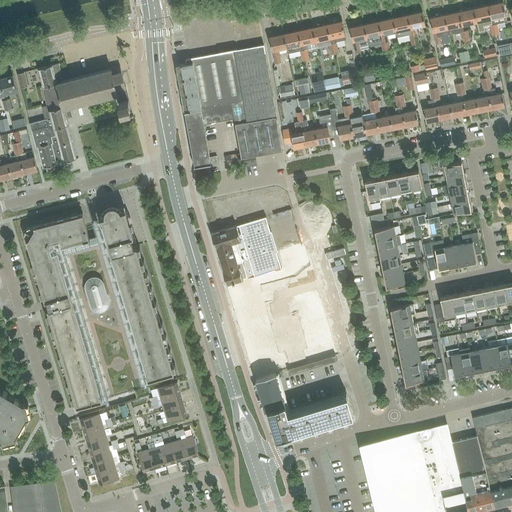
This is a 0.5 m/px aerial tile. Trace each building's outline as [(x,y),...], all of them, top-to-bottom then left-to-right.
[(488,4),(491,18),(506,15),(503,1),(488,4)] [(482,20),(491,18),(488,4),(473,8),(479,32),(485,30),(482,20)] [(478,32),(479,32),(473,8),(459,11),(462,25),(476,22),(478,32)] [(417,38),(415,27),(425,25),(422,11),(408,14),(412,34),(409,34),(411,39),(417,38)] [(464,30),(462,25),(459,11),(445,14),(449,34),(464,30)] [(397,37),(409,34),(412,34),(408,14),(393,17),(396,31),(397,37)] [(449,34),(445,14),(430,17),(433,31),(436,44),(441,43),(440,36),(449,34)] [(388,33),(396,31),(393,17),(379,20),(383,40),(380,41),(382,46),(388,44),(387,39),(389,39),(388,33)] [(346,39),(345,34),(342,20),(327,23),(330,37),(331,43),(329,44),(330,49),(337,48),(335,41),(346,39)] [(380,41),(383,40),(379,20),(364,23),(369,45),(369,43),(380,41)] [(316,41),(330,37),(327,23),(312,27),(316,41)] [(368,45),(369,45),(364,23),(349,27),(352,41),(353,41),(355,53),(361,52),(359,46),(368,44),(368,45)] [(312,27),(298,30),(301,44),(302,50),(300,50),(301,55),(308,54),(307,49),(317,47),(316,41),(312,27)] [(302,50),(301,44),(298,30),(284,33),(287,47),(288,53),(300,50),(302,50)] [(284,33),(269,36),(272,50),(275,63),(280,62),(279,56),(280,55),(278,49),(287,47),(284,33)] [(282,150),(263,44),(233,50),(188,57),(185,58),(186,62),(175,64),(184,110),(231,102),(234,118),(241,157),(282,150)] [(484,58),(496,55),(494,47),(482,50),(484,58)] [(423,59),(425,69),(425,70),(437,67),(435,56),(423,59)] [(58,62),(38,68),(43,86),(62,81),(59,72),(61,71),(58,62)] [(37,146),(52,142),(56,158),(61,157),(63,162),(77,159),(66,117),(72,116),(69,105),(117,93),(121,109),(131,106),(123,78),(120,66),(62,81),(43,86),(48,104),(42,106),(45,118),(30,122),(36,147),(37,146)] [(490,83),(489,77),(487,70),(482,71),(484,78),(481,78),(482,84),(490,83)] [(27,86),(24,72),(24,71),(17,73),(21,87),(27,86)] [(353,71),(341,74),(343,84),(355,82),(355,79),(358,78),(357,74),(353,74),(353,71)] [(428,83),(426,72),(414,74),(416,85),(428,83)] [(17,90),(13,74),(10,75),(10,74),(5,74),(5,76),(0,77),(4,93),(17,90)] [(407,89),(414,87),(411,75),(405,77),(407,89)] [(278,86),(280,96),(280,97),(294,94),(292,83),(278,86)] [(489,95),(491,108),(504,106),(502,92),(495,94),(494,88),(491,88),(490,83),(482,84),(483,90),(487,89),(488,95),(489,95)] [(450,103),(453,116),(465,113),(463,100),(462,100),(461,94),(458,95),(457,95),(454,96),(455,102),(450,103)] [(478,111),(491,108),(489,95),(488,95),(476,98),(478,111)] [(465,113),(478,111),(476,98),(463,100),(465,113)] [(424,108),(426,121),(440,119),(437,105),(436,100),(432,100),(431,99),(427,100),(429,107),(424,108)] [(204,123),(234,118),(231,102),(184,110),(184,111),(185,111),(194,165),(194,166),(211,162),(218,161),(217,155),(210,156),(204,123)] [(440,119),(453,116),(450,103),(437,105),(440,119)] [(392,128),(405,126),(402,112),(401,106),(397,107),(395,107),(396,114),(390,115),(392,128)] [(345,117),(337,119),(335,107),(330,108),(333,121),(332,121),(334,130),(338,129),(340,139),(353,136),(349,117),(345,118),(345,117)] [(332,121),(333,121),(330,108),(330,113),(319,116),(321,127),(315,128),(318,143),(330,140),(328,131),(334,130),(332,121)] [(352,110),(344,112),(345,117),(345,118),(349,117),(353,136),(366,133),(364,120),(363,120),(362,114),(355,115),(353,116),(352,110)] [(402,112),(405,126),(418,123),(416,110),(402,112)] [(379,131),(392,128),(390,115),(376,118),(379,131)] [(315,128),(309,130),(307,120),(303,120),(303,116),(298,116),(298,121),(301,121),(306,145),(318,143),(315,128)] [(371,119),(364,120),(366,133),(379,131),(376,118),(371,119)] [(9,130),(8,124),(7,121),(0,122),(0,129),(0,132),(9,130)] [(294,148),(306,145),(301,121),(298,121),(295,122),(297,132),(291,133),(290,128),(283,130),(285,143),(293,142),(294,148)] [(37,146),(43,167),(46,166),(47,171),(56,168),(55,164),(57,164),(56,158),(52,142),(37,146)] [(24,172),(37,169),(34,156),(28,158),(26,152),(23,153),(22,147),(14,149),(16,155),(19,154),(21,159),(24,172)] [(12,176),(24,172),(21,159),(19,154),(16,155),(13,155),(14,161),(8,163),(12,176)] [(243,167),(257,164),(256,158),(242,161),(243,167)] [(0,178),(12,176),(8,163),(1,165),(0,159),(0,178)] [(463,172),(461,161),(441,165),(444,176),(446,176),(446,175),(463,172)] [(407,172),(411,191),(422,189),(418,170),(407,172)] [(448,185),(467,181),(465,171),(463,172),(446,175),(446,176),(448,185)] [(401,194),(411,191),(407,172),(397,174),(401,194)] [(390,196),(401,194),(397,174),(386,176),(390,196)] [(379,198),(380,198),(390,196),(386,176),(376,178),(379,198)] [(381,202),(380,198),(379,198),(376,178),(365,180),(369,204),(381,202)] [(445,195),(450,194),(469,190),(467,181),(448,185),(443,186),(445,195)] [(452,204),(471,200),(469,190),(450,194),(452,204)] [(471,200),(452,204),(454,213),(472,210),(471,200)] [(287,212),(268,217),(270,226),(282,223),(283,227),(290,225),(287,212)] [(371,222),(384,219),(382,213),(370,215),(371,222)] [(236,224),(211,232),(216,247),(217,247),(224,270),(239,265),(243,279),(268,271),(268,270),(281,266),(266,216),(239,224),(237,225),(236,224)] [(376,239),(395,235),(393,225),(374,229),(376,239)] [(477,232),(461,235),(463,243),(467,262),(476,260),(475,254),(481,253),(479,240),(477,232)] [(51,258),(35,263),(77,406),(134,389),(132,382),(173,370),(132,234),(107,241),(105,234),(49,251),(51,258)] [(378,248),(397,244),(401,244),(399,234),(395,235),(376,239),(378,248)] [(448,266),(444,247),(443,239),(422,243),(427,268),(438,266),(438,268),(448,266)] [(457,264),(467,262),(463,243),(453,245),(457,264)] [(380,258),(399,254),(397,244),(378,248),(380,258)] [(291,288),(314,281),(303,245),(280,252),(291,288)] [(448,266),(457,264),(453,245),(444,247),(448,266)] [(382,267),(401,263),(399,254),(380,258),(382,267)] [(384,276),(403,273),(401,263),(382,267),(384,276)] [(227,283),(229,283),(243,279),(239,265),(224,270),(223,270),(227,283)] [(403,273),(384,276),(386,286),(405,282),(403,273)] [(229,283),(228,283),(229,287),(228,287),(229,290),(233,303),(234,309),(238,322),(239,323),(247,351),(247,352),(255,378),(282,370),(254,275),(243,279),(229,283)] [(497,306),(508,304),(504,284),(493,286),(497,306)] [(486,308),(497,306),(493,286),(483,288),(486,308)] [(476,310),(486,308),(483,288),(472,291),(476,310)] [(316,290),(304,294),(322,352),(313,355),(314,358),(312,359),(312,361),(336,354),(316,290)] [(465,312),(476,310),(472,291),(461,293),(465,312)] [(455,314),(465,312),(461,293),(451,295),(455,315),(455,314)] [(456,319),(455,314),(455,315),(451,295),(440,297),(441,304),(434,305),(438,322),(456,319)] [(411,313),(411,314),(415,313),(413,303),(390,307),(392,317),(411,313)] [(413,323),(411,314),(411,313),(392,317),(394,327),(413,323)] [(415,332),(415,333),(419,332),(417,322),(413,323),(394,327),(396,336),(415,332)] [(417,342),(415,333),(415,332),(396,336),(398,345),(417,342)] [(400,355),(418,351),(417,342),(398,345),(400,355)] [(501,364),(511,362),(507,343),(498,345),(501,364)] [(492,366),(501,364),(498,345),(488,347),(492,366)] [(469,351),(470,351),(469,347),(459,349),(464,372),(473,370),(469,351)] [(483,368),(492,366),(488,347),(479,349),(483,368)] [(459,349),(459,348),(446,350),(447,356),(444,357),(447,369),(453,368),(454,374),(464,372),(459,349)] [(473,370),(483,368),(479,349),(470,351),(469,351),(473,370)] [(401,364),(420,361),(418,351),(400,355),(401,364)] [(422,370),(420,361),(401,364),(403,374),(422,370)] [(436,367),(439,380),(445,378),(443,366),(436,367)] [(422,370),(403,374),(405,383),(428,379),(426,369),(422,370)] [(267,375),(255,378),(265,410),(268,409),(269,413),(276,438),(353,415),(350,406),(347,395),(288,413),(276,372),(267,375)] [(161,399),(180,393),(177,382),(157,388),(161,399)] [(0,439),(1,440),(2,443),(16,439),(15,436),(26,417),(29,416),(26,402),(23,403),(0,390),(0,439)] [(164,410),(183,404),(180,393),(161,399),(164,410)] [(183,404),(164,410),(166,417),(163,418),(164,422),(187,415),(183,404)] [(494,505),(511,500),(511,406),(472,416),(477,434),(494,505)] [(104,419),(101,420),(99,413),(80,419),(83,430),(102,424),(105,423),(104,419)] [(105,423),(102,424),(83,430),(86,441),(106,435),(103,427),(106,426),(105,423)] [(427,428),(359,444),(374,504),(385,502),(387,511),(467,511),(469,511),(451,441),(447,423),(427,428)] [(477,434),(451,441),(469,511),(494,505),(477,434)] [(111,441),(108,442),(106,435),(86,441),(90,452),(112,445),(111,441)] [(181,439),(187,458),(199,455),(193,435),(186,438),(185,435),(181,436),(182,439),(181,439)] [(176,462),(187,458),(181,439),(171,442),(176,462)] [(166,465),(176,462),(171,442),(164,444),(163,441),(159,443),(160,445),(166,465)] [(155,468),(166,465),(160,445),(159,443),(155,444),(155,447),(149,449),(155,468)] [(93,463),(112,457),(110,450),(113,449),(112,445),(90,452),(93,463)] [(143,472),(155,468),(149,449),(137,452),(143,472)] [(96,473),(116,468),(112,457),(93,463),(96,473)] [(116,468),(96,473),(99,485),(119,479),(117,472),(120,471),(118,467),(116,468)] [(59,511),(53,481),(11,486),(14,511),(59,511)] [(8,511),(4,484),(0,484),(0,511),(8,511)]
